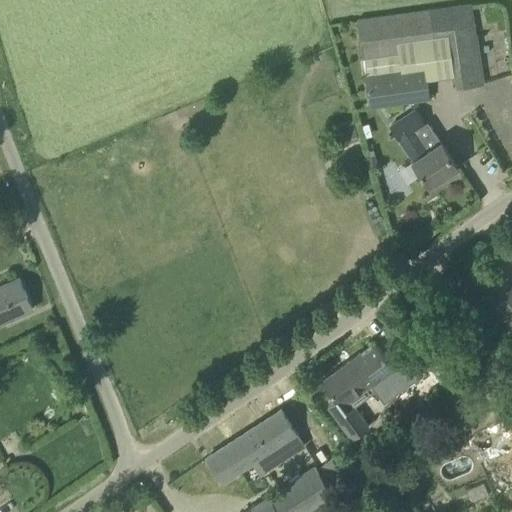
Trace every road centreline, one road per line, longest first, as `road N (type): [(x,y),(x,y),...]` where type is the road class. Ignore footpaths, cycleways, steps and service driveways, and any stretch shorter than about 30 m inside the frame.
road 1 (unclassified): [(140,468),(511,202)]
road 2 (unclassified): [(140,468),(16,170),(0,112)]
